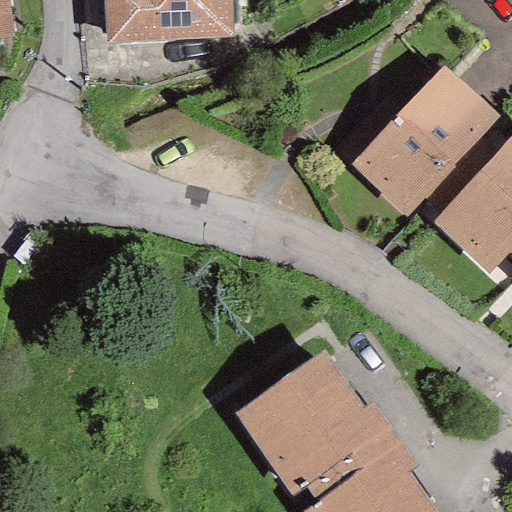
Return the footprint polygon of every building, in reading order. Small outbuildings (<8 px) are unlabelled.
[(113,0),(117,36),(223,31),(220,0),(113,0)] [(427,187),(468,143),(488,122),(443,81),(362,166),(406,208),(427,187)] [(454,213),(496,169),(474,148),(468,143),(427,187),(454,213)] [(509,242),(511,238),(511,151),(496,169),(454,213),(444,225),(487,265),(509,242)] [(357,428),(313,365),(244,413),(298,490),(309,483),(325,506),(315,511),(415,511),(391,478),(405,469),(370,419),(357,428)] [(123,419),(137,405),(123,392),(110,406),(123,419)]
